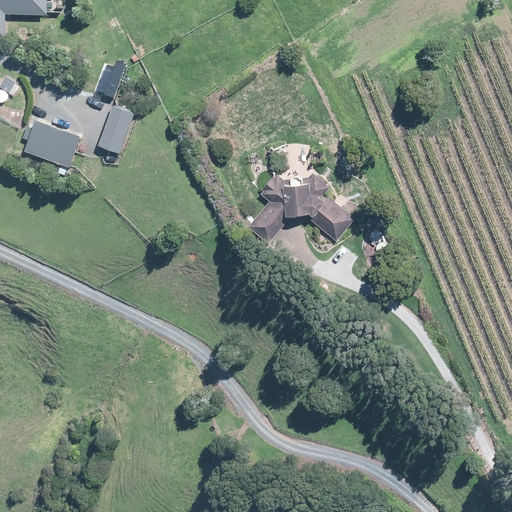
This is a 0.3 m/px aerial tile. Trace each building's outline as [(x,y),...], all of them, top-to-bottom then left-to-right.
[(0,0),(0,35),(3,36),(4,15),(4,12),(46,13),(45,0),(0,0)] [(8,76),(2,86),(10,91),(16,81),(8,76)] [(121,150),(127,132),(135,112),(114,104),(101,143),(121,150)] [(71,161),(82,130),(39,115),(35,126),(29,124),(26,134),(30,136),(27,145),(63,158),(60,168),(66,170),(70,160),(71,161)] [(325,192),(331,185),(316,173),(314,175),(302,177),(299,174),(296,174),(294,177),(285,178),(279,173),(276,177),(274,175),(264,187),(265,189),(262,193),(271,200),(249,225),(269,242),(294,212),(303,211),(306,213),(337,240),(356,217),(341,205),(335,200),(325,192)]
